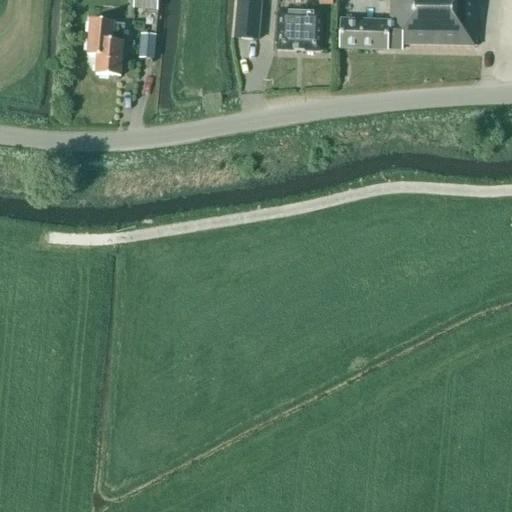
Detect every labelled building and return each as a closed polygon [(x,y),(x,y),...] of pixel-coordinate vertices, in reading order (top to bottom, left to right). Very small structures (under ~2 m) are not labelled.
[(157,11),(158,0),(134,0),(133,9),(157,11)] [(236,0),(233,40),(258,42),(262,0),(236,0)] [(402,51),(402,46),(476,48),(477,0),(390,0),(390,22),(390,25),(341,23),(340,49),(402,51)] [(277,52),(321,54),(322,18),(278,16),(277,52)] [(90,22),(87,57),(97,57),(95,77),(120,79),(123,44),(124,27),(113,26),(114,24),(90,22)] [(138,58),(153,59),(156,36),(139,35),(138,58)]
